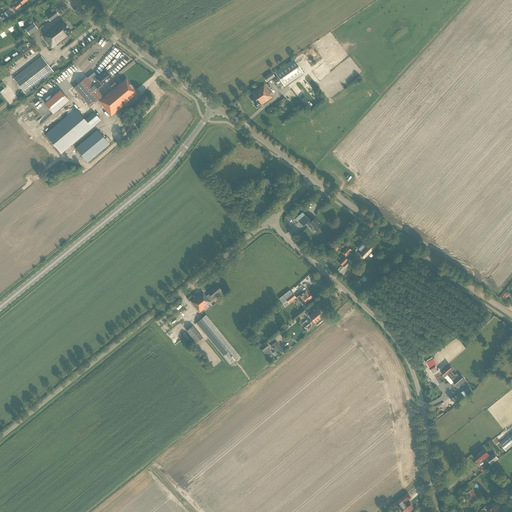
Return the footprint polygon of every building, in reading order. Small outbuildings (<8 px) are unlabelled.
[(17,10),(17,9),(28,0),(19,0),(21,2),(20,3),(19,3),(14,7),(15,7),(12,9),(15,12),(17,10)] [(63,21),(60,23),(59,23),(43,35),(45,38),(44,39),(52,48),(71,33),(71,32),(72,32),(63,21)] [(34,23),(25,30),(30,35),(38,29),(34,23)] [(107,43),(103,38),(98,41),(102,46),(107,43)] [(68,53),(64,58),(67,61),(72,57),(68,53)] [(112,53),(104,57),(106,63),(114,59),(112,53)] [(26,94),(54,72),(41,56),(13,78),(26,94)] [(277,76),(272,79),(278,87),(282,84),(284,86),(303,73),(294,59),(275,73),(277,76)] [(74,87),(90,107),(103,96),(97,90),(112,77),(106,71),(102,75),(101,74),(98,77),(97,75),(94,72),(88,77),(87,76),(74,87)] [(263,78),(266,82),(275,76),(272,72),(263,78)] [(62,73),(51,83),(56,87),(66,77),(62,73)] [(99,101),(109,114),(111,116),(138,94),(135,90),(126,79),(122,83),(121,82),(99,101)] [(270,94),(271,94),(264,84),(248,96),(256,108),(261,106),(272,98),(270,94)] [(69,101),(60,91),(44,104),(53,114),(69,101)] [(94,112),(85,120),(76,109),(45,135),(61,154),(101,121),(94,112)] [(17,122),(21,117),(15,112),(11,118),(17,122)] [(108,142),(110,140),(107,137),(105,139),(97,130),(75,148),(88,163),(109,144),(108,142)] [(268,177),(262,182),(262,183),(255,188),(260,194),(267,188),(267,189),(274,184),(268,177)] [(246,200),(248,203),(255,197),(253,194),(246,200)] [(303,227),(307,223),(309,224),(308,225),(312,229),(313,228),(317,231),(322,225),(322,226),(323,225),(315,217),(315,218),(311,222),(309,221),(310,220),(302,212),(302,213),(295,219),(303,227)] [(365,248),(363,246),(365,245),(362,242),(357,248),(361,251),(358,253),(364,258),(374,248),(370,245),(369,244),(365,248)] [(350,252),(352,250),(348,247),(342,253),(346,256),(339,263),(342,266),(348,260),(347,259),(352,254),(350,252)] [(356,251),(349,258),(346,262),(348,264),(352,260),(351,260),(357,253),(356,251)] [(193,305),(199,313),(202,310),(211,303),(209,300),(212,298),(213,299),(222,291),(217,285),(208,293),(209,294),(206,297),(202,292),(191,301),(193,305)] [(290,290),(283,296),(289,303),(295,298),(290,290)] [(306,291),(297,298),(303,305),(312,298),(309,294),(308,294),(306,291)] [(322,317),(316,310),(312,313),(310,310),(305,314),(310,320),(309,321),(307,319),(301,324),(305,329),(311,324),(310,322),(312,320),(314,323),(315,323),(317,325),(323,320),(321,318),(322,317)] [(203,317),(196,323),(230,364),(240,356),(206,315),(203,317)] [(193,326),(187,331),(196,343),(203,338),(193,326)] [(276,341),(271,346),(278,355),(283,350),(276,341)] [(263,352),(269,347),(266,344),(261,348),(263,352)] [(442,374),(444,376),(445,377),(448,375),(451,379),(452,379),(455,382),(454,382),(457,386),(460,384),(460,385),(465,380),(461,376),(459,377),(457,374),(455,376),(451,371),(453,370),(449,365),(441,372),(442,373),(442,374)] [(511,445),(511,432),(499,443),(506,451),(511,445)] [(473,457),(479,464),(486,458),(487,459),(491,464),(498,459),(494,454),(490,457),(489,456),(489,455),(484,449),(473,457)] [(467,493),(473,501),(478,497),(472,490),(467,493)] [(503,495),(506,499),(511,495),(509,491),(503,495)] [(396,503),(394,505),(396,507),(398,505),(399,507),(403,511),(405,511),(406,511),(409,511),(413,510),(411,508),(412,507),(409,503),(408,504),(406,501),(411,497),(408,494),(403,497),(396,503)] [(497,510),(500,507),(496,501),(486,509),(487,511),(493,511),(496,509),(497,510)]
